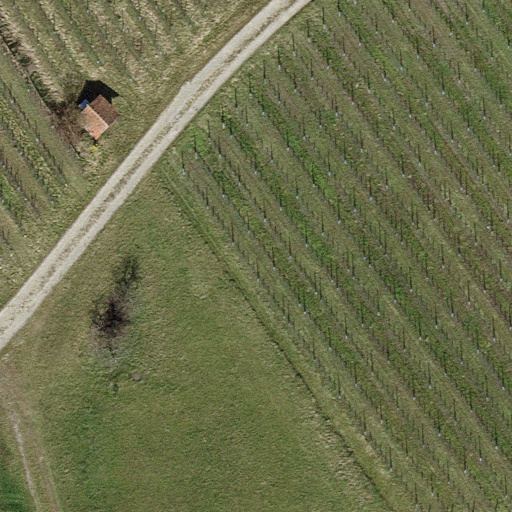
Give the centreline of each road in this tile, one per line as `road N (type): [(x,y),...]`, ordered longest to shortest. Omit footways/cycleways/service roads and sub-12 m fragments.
road 1 (track): [(0,325),(177,116),(291,0)]
road 2 (track): [(0,374),(26,405),(57,511)]
